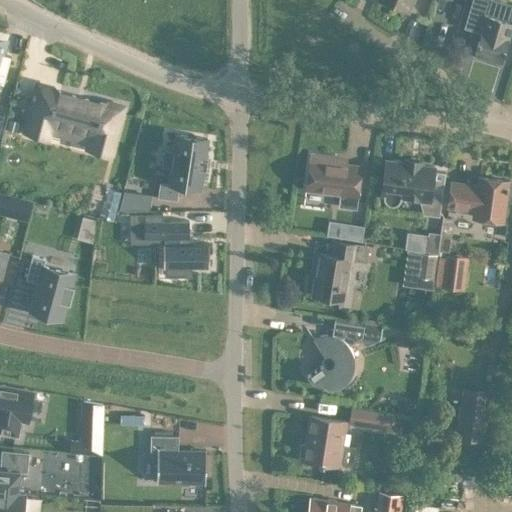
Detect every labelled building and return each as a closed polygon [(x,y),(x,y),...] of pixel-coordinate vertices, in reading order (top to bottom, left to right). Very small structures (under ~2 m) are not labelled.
[(383,0),(404,9),(408,0),(383,0)] [(511,4),(497,0),(470,0),(463,25),(479,30),(472,52),(499,60),(510,22),(511,16),(511,4)] [(0,82),(2,83),(10,54),(0,51),(0,47),(2,40),(0,38),(0,82)] [(84,96),(80,97),(75,96),(72,93),(37,84),(25,128),(45,133),(48,122),(91,133),(88,145),(107,150),(119,106),(84,96)] [(21,118),(27,94),(13,91),(7,114),(21,118)] [(8,118),(5,127),(14,130),(16,120),(8,118)] [(170,149),(161,148),(159,163),(168,165),(166,180),(158,179),(155,195),(174,198),(176,183),(197,186),(205,137),(173,132),(170,149)] [(337,204),(353,207),(359,165),(333,161),(333,155),(308,152),(304,188),(339,192),(337,204)] [(427,213),(437,215),(441,183),(429,181),(432,165),(419,164),(419,160),(404,158),(403,161),(401,161),(399,160),(396,158),(393,158),(390,158),(387,159),(384,159),(379,192),(381,193),(381,194),(381,195),(381,196),(381,197),(382,199),(383,201),(385,202),(386,203),(388,204),(390,204),(392,204),(393,204),(395,203),(396,202),(397,200),(398,199),(399,198),(399,197),(399,195),(417,198),(418,203),(424,204),(427,213)] [(449,180),(446,205),(472,209),(471,215),(501,219),(506,179),(476,175),(475,184),(449,180)] [(104,185),(96,215),(111,218),(119,189),(104,185)] [(121,188),(116,207),(147,207),(148,192),(121,188)] [(7,193),(2,214),(25,220),(30,199),(7,193)] [(162,266),(162,273),(182,273),(182,275),(190,275),(189,265),(207,265),(207,241),(187,241),(187,218),(160,218),(160,211),(128,211),(128,220),(141,220),(141,237),(160,236),(161,242),(160,266),(162,266)] [(93,217),(80,213),(74,236),(90,241),(93,217)] [(348,223),(346,237),(358,239),(361,225),(348,223)] [(436,248),(438,232),(426,230),(423,250),(435,251),(436,248)] [(438,232),(436,248),(446,250),(449,233),(438,232)] [(328,253),(316,251),(309,293),(326,296),(326,300),(346,303),(349,287),(345,286),(350,257),(363,260),(366,245),(330,239),(328,253)] [(435,254),(415,251),(412,276),(432,278),(435,254)] [(30,253),(24,277),(35,281),(31,299),(36,300),(41,301),(38,310),(60,316),(65,301),(67,301),(72,284),(69,283),(70,280),(72,272),(41,264),(43,257),(44,256),(30,253)] [(445,255),(441,283),(459,285),(463,257),(445,255)] [(323,333),(321,333),(319,334),(317,334),(315,335),(313,336),(311,338),(322,354),(324,356),(323,360),(321,362),(305,374),(306,376),(308,378),(310,379),(312,381),(316,383),(318,384),(320,384),(320,385),(323,386),(323,385),(326,385),(328,385),(330,384),(335,383),(337,382),(339,381),(341,380),(343,379),(344,377),(346,376),(347,374),(348,372),(350,370),(350,368),(351,365),(352,363),(352,361),(352,359),(352,356),(351,354),(351,352),(350,350),(349,347),(348,345),(347,344),(358,336),(363,343),(377,337),(377,338),(378,338),(380,324),(333,316),(330,333),(328,333),(326,333),(323,333)] [(454,336),(469,338),(470,329),(455,327),(454,336)] [(0,384),(0,429),(15,433),(17,425),(19,418),(26,419),(31,390),(0,384)] [(455,431),(480,435),(486,388),(461,384),(455,431)] [(400,409),(410,410),(411,400),(401,399),(400,409)] [(387,428),(389,412),(350,406),(347,420),(349,422),(387,428)] [(321,464),(321,462),(336,464),(337,461),(350,463),(353,445),(340,443),(344,419),(308,413),(303,443),(299,444),(298,452),(301,455),(301,459),(317,461),(317,463),(321,464)] [(68,438),(68,450),(99,452),(100,419),(81,419),(80,439),(76,438),(68,438)] [(148,433),(148,449),(155,449),(154,479),(203,481),(204,449),(176,448),(176,433),(148,433)] [(0,488),(23,490),(23,489),(16,489),(17,469),(25,470),(27,451),(0,448),(0,488)] [(385,486),(399,479),(394,471),(381,478),(385,486)] [(0,488),(0,511),(20,511),(23,490),(0,488)] [(373,505),(371,511),(397,511),(400,493),(377,490),(375,506),(373,505)] [(357,511),(359,503),(308,495),(305,511),(357,511)] [(118,501),(117,511),(149,511),(150,508),(150,503),(118,501)]
